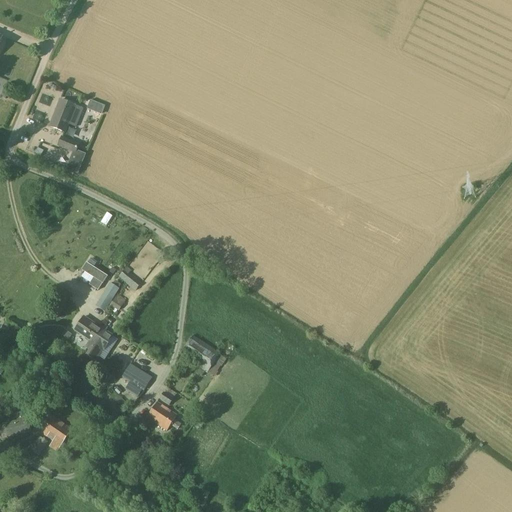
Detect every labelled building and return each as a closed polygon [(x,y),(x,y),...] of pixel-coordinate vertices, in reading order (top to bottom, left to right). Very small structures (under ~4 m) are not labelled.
[(50,127),(65,133),(69,125),(75,127),(82,110),(60,101),(50,127)] [(57,147),(72,153),(65,170),(77,175),(85,155),(77,152),(80,144),(62,137),(57,147)] [(146,241),(132,266),(135,268),(137,265),(150,273),(163,251),(146,241)] [(79,279),(98,290),(106,275),(92,268),(95,261),(87,257),(80,270),(83,272),(79,279)] [(119,289),(110,283),(104,295),(112,300),(119,289)] [(119,311),(122,306),(114,300),(111,305),(119,311)] [(102,330),(94,325),(103,311),(90,302),(82,314),(84,316),(75,331),(90,341),(85,349),(90,352),(87,356),(95,362),(98,357),(104,360),(117,340),(102,331),(102,330)] [(23,332),(11,324),(2,337),(15,345),(23,332)] [(64,330),(60,336),(68,340),(71,335),(64,330)] [(195,366),(207,374),(208,373),(222,356),(194,337),(182,353),(197,364),(195,366)] [(123,379),(130,383),(125,392),(138,401),(144,392),(152,378),(131,365),(123,379)] [(159,400),(169,407),(174,400),(163,393),(159,400)] [(147,418),(167,432),(177,417),(157,403),(147,418)] [(32,433),(28,418),(4,424),(4,423),(0,424),(0,440),(28,434),(32,433)] [(42,434),(60,447),(72,430),(53,418),(42,434)] [(30,451),(39,456),(48,443),(39,437),(30,451)] [(298,471),(304,475),(307,469),(301,466),(298,471)] [(204,511),(209,504),(193,495),(188,505),(200,511),(204,511)]
